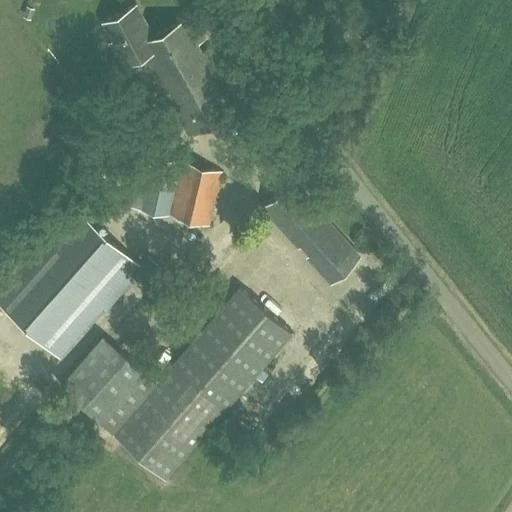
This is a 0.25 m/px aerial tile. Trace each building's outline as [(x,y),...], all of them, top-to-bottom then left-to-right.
[(124,64),(146,52),(189,133),(242,105),(193,13),(153,34),(136,3),(106,19),(116,38),(112,41),(124,64)] [(148,163),(132,159),(122,203),(211,224),(224,169),(150,152),(148,163)] [(290,182),(263,206),(300,247),(302,244),(311,253),(308,255),(332,281),(359,256),(290,182)] [(148,253),(140,263),(95,223),(106,211),(85,192),(0,289),(0,301),(60,354),(131,273),(146,285),(163,266),(148,253)] [(168,478),(226,412),(293,335),(240,287),(156,382),(102,334),(60,383),(168,478)]
